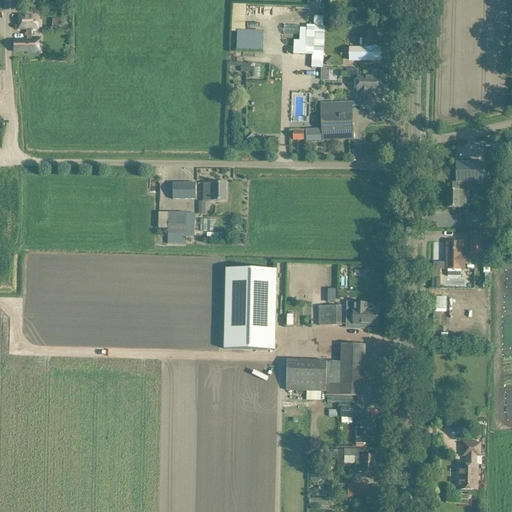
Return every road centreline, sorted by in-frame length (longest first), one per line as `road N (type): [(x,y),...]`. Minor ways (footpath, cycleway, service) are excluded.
road 1 (unclassified): [(415,163),(29,161),(15,121),(10,0)]
road 2 (tertiary): [(407,511),(415,163)]
road 3 (tertiary): [(416,143),(418,0)]
